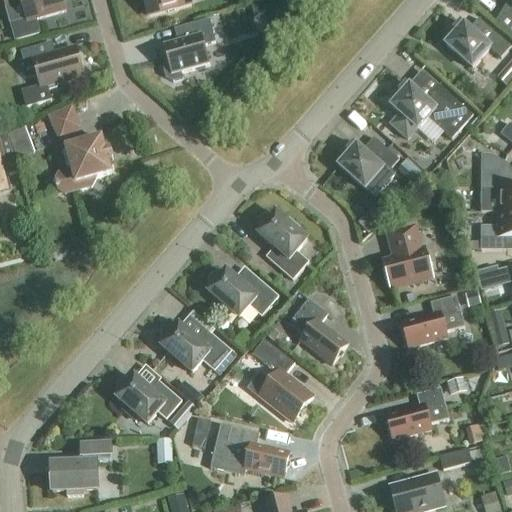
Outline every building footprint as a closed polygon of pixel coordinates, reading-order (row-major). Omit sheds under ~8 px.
[(66,13),(61,0),(3,0),(11,27),(15,42),(39,35),(35,21),(66,13)] [(140,0),(143,1),(148,17),(165,12),(168,14),(175,12),(176,9),(191,5),(189,0),(140,0)] [(511,0),(505,0),(511,5),(495,24),(511,38),(511,0)] [(254,20),(265,17),(261,2),(250,5),(254,20)] [(185,41),(162,47),(168,68),(162,69),(165,80),(173,84),(183,81),(181,75),(210,67),(204,48),(215,44),(209,21),(181,29),(185,41)] [(511,49),(479,21),(469,32),(460,24),(452,33),(456,36),(446,48),(472,71),(490,51),(500,61),(511,49)] [(83,77),(76,51),(63,54),(55,56),(52,44),(20,53),(25,72),(35,69),(40,87),(21,93),(25,110),(51,103),(47,92),(48,92),(56,90),(58,86),(57,84),(83,77)] [(400,117),(390,127),(407,142),(416,132),(418,133),(428,122),(451,143),(473,119),(439,88),(437,90),(428,100),(411,85),(408,88),(406,85),(398,94),(402,97),(391,109),(400,117)] [(47,119),(58,144),(83,133),(72,108),(47,119)] [(511,128),(509,126),(500,137),(511,145),(511,128)] [(34,155),(25,129),(7,135),(16,161),(34,155)] [(349,157),(339,169),(365,192),(374,200),(394,177),(390,173),(399,163),(373,140),(362,153),(353,145),(345,154),(349,157)] [(96,180),(111,176),(101,141),(66,151),(72,172),(59,175),(55,182),(56,185),(55,185),(56,190),(57,190),(58,192),(65,196),(91,189),(96,180)] [(481,215),(498,215),(511,215),(511,190),(505,190),(505,165),(491,157),(481,157),(481,215)] [(418,171),(407,161),(400,169),(411,178),(418,171)] [(431,183),(439,191),(450,179),(442,171),(431,183)] [(481,233),(481,239),(481,253),(505,253),(505,240),(511,239),(511,215),(498,215),(498,229),(490,229),(481,233)] [(273,219),(269,217),(264,218),(260,220),(258,225),(258,229),(261,233),(258,237),(274,250),(266,260),(293,283),(308,265),(296,254),(307,242),(297,234),(300,231),(289,221),(286,224),(276,216),(273,219)] [(396,263),(385,265),(392,291),(431,280),(424,253),(420,254),(414,232),(389,238),(396,263)] [(511,269),(488,276),(491,289),(511,283),(511,269)] [(223,277),(219,275),(214,275),(210,278),(208,282),(209,287),(211,291),(208,295),(239,321),(249,309),(261,319),(278,300),(251,276),(242,287),(226,274),(223,277)] [(465,297),(468,311),(481,308),(477,294),(465,297)] [(434,318),(402,326),(408,351),(447,341),(445,335),(464,330),(456,299),(430,306),(434,318)] [(304,339),(301,343),(332,368),(348,348),(320,327),(328,318),(308,302),(289,327),(304,339)] [(269,327),(263,334),(273,343),(280,336),(269,327)] [(176,332),(172,330),(167,330),(163,333),(161,337),(162,342),(164,346),(161,349),(192,376),(202,364),(214,374),(231,354),(204,331),(195,342),(179,328),(176,332)] [(278,375),(270,386),(260,377),(250,389),(260,398),(259,399),(293,425),(313,400),(285,378),(294,366),(264,342),(253,356),(278,375)] [(511,357),(498,361),(496,366),(498,373),(511,369),(511,357)] [(132,383),(127,381),(123,382),(119,384),(116,389),(117,393),(120,397),(117,401),(126,409),(124,412),(135,422),(138,419),(147,427),(158,415),(166,422),(182,404),(159,384),(150,394),(135,380),(132,383)] [(463,381),(446,385),(450,400),(467,396),(463,381)] [(419,409),(386,418),(392,443),(431,433),(430,427),(449,422),(441,391),(416,397),(419,409)] [(188,404),(169,426),(177,433),(196,411),(188,404)] [(207,440),(210,423),(197,420),(193,437),(207,440)] [(473,443),(486,438),(481,423),(468,428),(473,443)] [(256,448),(259,436),(220,427),(210,471),(244,479),(246,472),(284,481),(289,456),(256,448)] [(172,467),(171,442),(156,442),(157,467),(172,467)] [(82,466),(51,468),(52,494),(67,494),(67,499),(82,498),(82,493),(97,492),(96,466),(111,465),(110,448),(81,450),(82,466)] [(468,452),(451,457),(439,460),(443,473),(471,466),(468,452)] [(432,511),(444,509),(436,477),(390,489),(396,511),(432,511)] [(507,500),(511,498),(511,481),(503,485),(507,500)] [(480,499),(483,511),(499,511),(495,495),(480,499)] [(167,500),(170,511),(186,511),(187,511),(183,496),(167,500)] [(290,511),(287,499),(261,506),(262,511),(290,511)]
